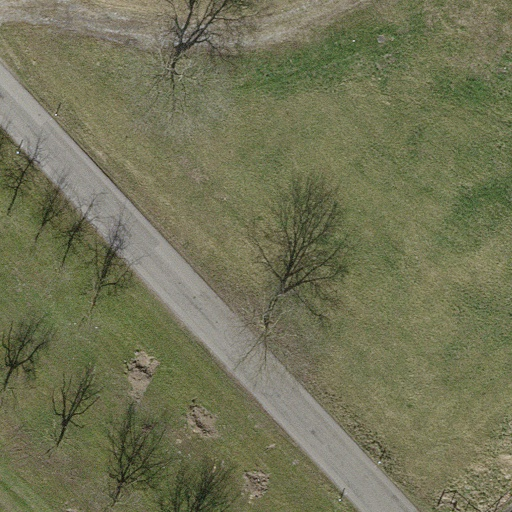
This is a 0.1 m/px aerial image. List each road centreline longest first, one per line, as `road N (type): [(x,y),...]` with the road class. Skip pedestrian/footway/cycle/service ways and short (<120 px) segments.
road 1 (tertiary): [(393,511),(0,89)]
road 2 (track): [(331,0),(246,33),(194,40),(0,8)]
